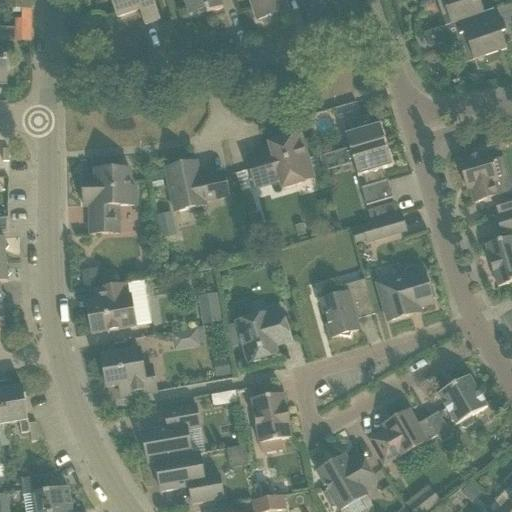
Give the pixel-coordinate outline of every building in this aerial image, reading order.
[(32,11),(32,0),(6,0),(6,10),(12,10),(12,14),(22,14),(22,10),(32,11)] [(110,0),(116,19),(140,11),(144,26),(160,20),(153,0),(110,0)] [(184,0),(190,17),(193,16),(192,14),(206,10),(207,14),(223,8),(220,0),(184,0)] [(250,0),(251,3),(258,21),(259,21),(258,18),(272,14),(273,16),(288,11),(284,0),(250,0)] [(450,26),(456,24),(484,14),(484,13),(479,0),(417,0),(420,7),(437,1),(446,28),(450,26)] [(493,10),(484,13),(484,14),(456,24),(460,36),(465,34),(474,61),(486,57),(498,53),(507,50),(501,33),(506,31),(502,20),(498,22),(493,10)] [(0,84),(7,84),(8,42),(0,41),(0,84)] [(498,53),(486,57),(489,65),(500,60),(498,53)] [(367,188),(361,189),(367,207),(393,199),(388,181),(385,181),(382,170),(393,167),(388,150),(385,151),(383,143),(385,142),(380,125),(369,128),(366,117),(348,122),(351,134),(345,135),(358,178),(363,176),(367,188)] [(314,180),(300,136),(270,145),(272,153),(248,160),(248,158),(246,158),(256,189),(281,182),(283,189),(314,180)] [(492,161),(490,153),(459,162),(465,183),(469,186),(475,204),(503,195),(492,161)] [(229,197),(224,174),(200,179),(197,163),(166,169),(175,213),(206,206),(205,202),(229,197)] [(90,207),(90,235),(120,234),(119,207),(137,206),(137,188),(131,188),(131,170),(95,171),(95,176),(83,177),(84,207),(90,207)] [(511,211),(511,196),(495,202),(500,216),(511,211)] [(383,222),(399,217),(395,203),(379,208),(383,222)] [(501,234),(511,230),(511,213),(496,219),(501,234)] [(368,243),(406,232),(402,216),(399,217),(383,222),(363,228),(368,243)] [(303,224),(295,227),(297,237),(306,234),(303,224)] [(356,244),(366,241),(363,230),(353,233),(356,244)] [(269,241),(266,233),(254,237),(256,245),(269,241)] [(511,237),(486,246),(490,262),(493,273),(494,273),(498,288),(511,283),(511,237)] [(0,261),(7,261),(5,251),(9,247),(5,243),(5,239),(0,238),(0,261)] [(8,270),(7,261),(0,261),(0,283),(1,284),(8,283),(8,278),(11,274),(8,270)] [(434,305),(432,300),(435,299),(432,287),(429,287),(424,271),(420,272),(416,268),(410,268),(405,271),(404,277),(377,285),(388,323),(421,313),(420,308),(434,305)] [(102,284),(99,269),(81,272),(83,288),(102,284)] [(356,321),(375,315),(365,281),(342,287),(344,295),(321,302),(332,339),(340,337),(350,338),(351,333),(359,331),(356,321)] [(88,305),(93,335),(136,327),(152,325),(149,304),(132,306),(131,297),(129,297),(127,284),(95,290),(98,303),(88,305)] [(222,322),(220,308),(201,311),(203,325),(222,322)] [(266,314),(236,324),(248,365),(279,356),(276,347),(292,343),(282,311),(266,316),(266,314)] [(207,346),(207,330),(173,331),(174,347),(207,346)] [(119,386),(122,399),(156,393),(152,367),(143,368),(140,351),(102,358),(107,388),(119,386)] [(216,378),(231,375),(229,359),(214,361),(216,378)] [(469,377),(438,395),(456,426),(459,425),(461,429),(466,430),(473,425),(474,422),(472,417),(487,408),(469,377)] [(10,382),(0,383),(0,384),(6,425),(20,423),(22,434),(30,433),(23,388),(12,389),(10,382)] [(211,396),(214,408),(238,404),(236,392),(211,396)] [(284,395),(252,400),(260,445),(291,440),(289,425),(290,425),(288,409),(286,409),(284,395)] [(148,463),(200,454),(192,455),(188,431),(200,429),(196,406),(165,411),(167,428),(142,432),(148,463)] [(396,460),(427,443),(409,412),(392,421),(395,427),(370,441),(384,466),(396,459),(396,460)] [(442,444),(453,437),(439,413),(428,420),(442,444)] [(246,446),(226,448),(228,467),(248,464),(246,446)] [(200,454),(148,463),(148,464),(156,463),(161,493),(189,488),(192,505),(224,499),(220,476),(204,479),(200,454)] [(343,466),(340,460),(318,472),(329,491),(323,494),(331,509),(337,505),(340,511),(366,497),(363,491),(376,483),(360,456),(343,466)] [(25,511),(61,511),(72,510),(72,506),(75,502),(70,499),(69,488),(53,491),(50,475),(21,480),(23,496),(25,509),(25,511)] [(461,493),(472,502),(480,492),(470,483),(461,493)] [(254,486),(257,501),(270,499),(268,484),(254,486)] [(494,503),(503,511),(511,511),(511,489),(509,487),(494,503)] [(440,501),(431,491),(421,499),(429,509),(440,501)] [(277,511),(285,511),(283,497),(270,499),(257,501),(253,502),(254,511),(277,511)] [(503,511),(494,503),(485,511),(503,511)]
